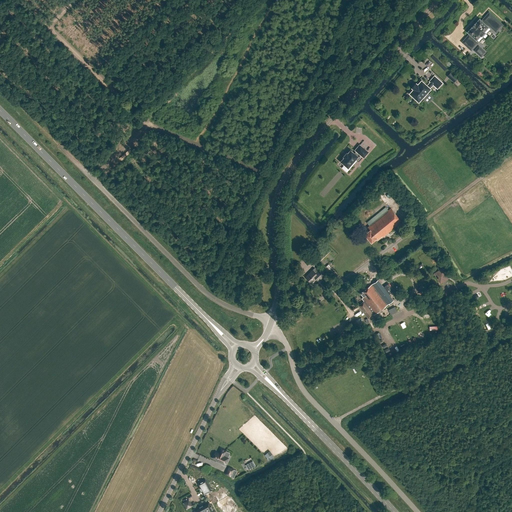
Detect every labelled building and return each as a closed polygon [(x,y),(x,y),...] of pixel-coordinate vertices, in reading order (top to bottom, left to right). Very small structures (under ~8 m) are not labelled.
[(469,35),(462,42),(471,51),(478,43),(475,41),(476,40),(477,40),(476,40),(481,35),(482,37),(485,33),(484,32),(488,27),(488,26),(489,26),(496,33),(503,25),(489,12),(482,20),(482,21),(480,19),(479,19),(475,24),(475,23),(475,24),(474,24),(472,27),(471,27),(472,27),(468,32),(467,32),(468,32),(469,34),(469,35)] [(480,45),(475,50),(482,57),(487,52),(480,45)] [(447,76),(454,82),(457,78),(450,72),(447,76)] [(421,81),(417,85),(417,84),(413,89),(414,89),(410,93),(410,94),(412,95),(411,97),(415,100),(416,99),(418,101),(419,102),(419,101),(422,97),(423,98),(427,94),(426,93),(430,89),(430,88),(433,85),(437,88),(437,89),(438,88),(442,83),(435,76),(434,76),(430,81),(429,81),(430,82),(431,83),(428,86),(422,81),(421,81)] [(351,151),(350,150),(350,151),(347,154),(347,153),(346,153),(347,153),(344,157),(344,156),(344,157),(342,161),(341,161),(342,161),(342,162),(341,162),(342,162),(344,164),(345,165),(342,168),(347,171),(352,165),(351,164),(351,162),(353,159),(355,159),(357,157),(357,156),(359,153),(363,157),(368,152),(360,145),(355,150),(356,151),(354,154),(351,151)] [(370,230),(365,234),(371,242),(377,238),(378,239),(382,236),(383,237),(402,222),(391,208),(388,210),(386,207),(367,222),(369,225),(367,227),(370,230)] [(305,262),(310,267),(312,264),(314,267),(317,263),(311,257),(305,262)] [(316,278),(318,281),(323,276),(315,268),(306,277),(311,283),(316,278)] [(434,273),(440,284),(448,279),(442,268),(434,273)] [(393,301),(378,280),(360,293),(364,297),(363,297),(365,300),(358,305),(368,319),(374,314),(393,301)] [(226,451),(221,448),(218,453),(216,452),(213,458),(225,465),(228,458),(224,456),(226,451)] [(265,455),(268,460),(273,456),(270,451),(265,455)] [(249,469),(256,465),(254,460),(246,464),(249,469)] [(198,484),(204,494),(211,490),(205,480),(198,484)] [(192,506),(189,500),(184,503),(186,509),(192,506)] [(213,511),(208,502),(194,510),(195,511),(213,511)]
